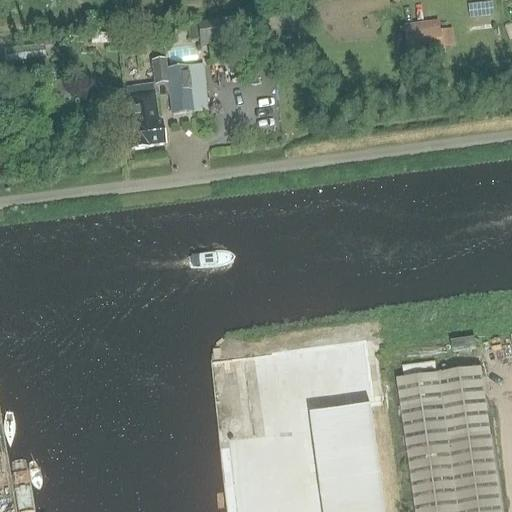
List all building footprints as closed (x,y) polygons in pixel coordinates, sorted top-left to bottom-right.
[(198,23),(201,46),(226,42),(222,19),(198,23)] [(162,42),(176,40),(174,27),(160,29),(162,42)] [(405,33),(408,60),(443,55),(440,29),(405,33)] [(4,49),(5,63),(45,58),(44,45),(4,49)] [(203,66),(167,71),(165,61),(151,63),(154,86),(168,85),(172,116),(208,112),(203,66)] [(148,149),(164,146),(161,123),(157,124),(153,96),(152,86),(126,90),(131,128),(127,128),(130,152),(148,150),(148,149)] [(400,88),(390,107),(397,111),(407,91),(400,88)] [(500,511),(480,370),(397,382),(415,511),(500,511)] [(327,511),(389,511),(378,410),(316,417),(327,511)]
